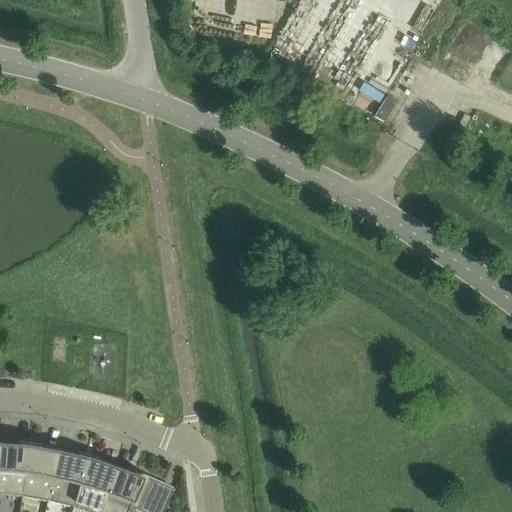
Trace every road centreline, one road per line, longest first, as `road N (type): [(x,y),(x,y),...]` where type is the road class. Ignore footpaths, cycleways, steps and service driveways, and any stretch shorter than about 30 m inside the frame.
road 1 (track): [(368,204),(445,89),(511,116)]
road 2 (residential): [(0,399),(93,415),(197,454)]
road 3 (unknown): [(445,89),(282,0)]
road 4 (unclassified): [(147,96),(0,59)]
